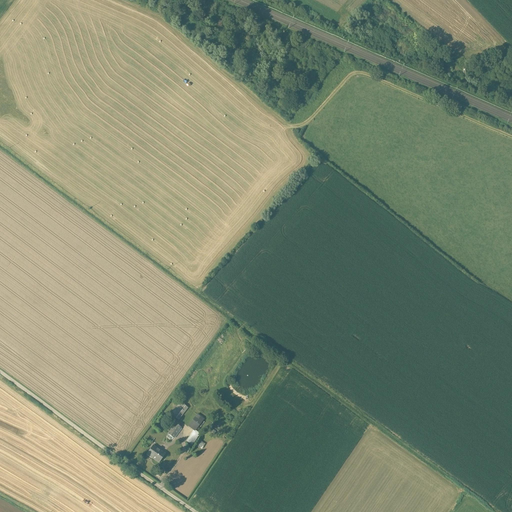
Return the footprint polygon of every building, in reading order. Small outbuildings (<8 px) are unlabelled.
[(173,416),(178,420),(187,408),(182,404),(173,416)] [(205,419),(198,414),(188,427),(195,432),(205,419)] [(182,428),(176,424),(167,436),(173,440),(182,428)] [(201,437),(195,432),(188,442),(194,446),(201,437)] [(201,449),(205,444),(200,441),(197,446),(201,449)] [(166,456),(153,447),(146,456),(160,465),(166,456)]
